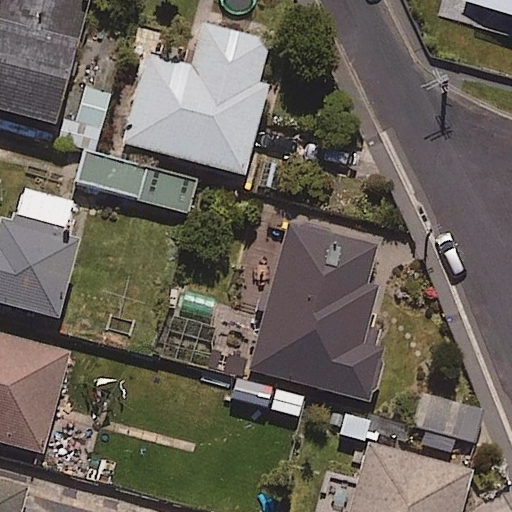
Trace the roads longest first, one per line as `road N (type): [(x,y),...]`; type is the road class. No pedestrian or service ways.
road 1 (residential): [(454,187),(363,0)]
road 2 (residential): [(511,325),(454,187)]
